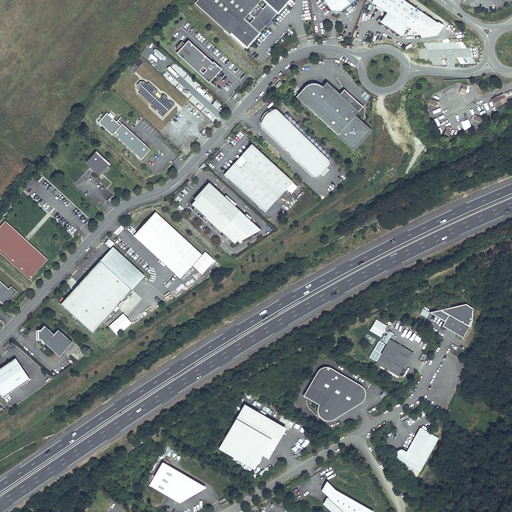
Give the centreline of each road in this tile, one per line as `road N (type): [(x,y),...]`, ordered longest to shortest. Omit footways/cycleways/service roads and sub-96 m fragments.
road 1 (motorway): [(0,500),(267,327),(511,202)]
road 2 (motorway): [(511,186),(280,303),(0,482)]
road 3 (unclassified): [(0,336),(118,206),(172,182),(282,63),(305,50),(344,51)]
road 4 (unclassified): [(224,511),(354,432)]
